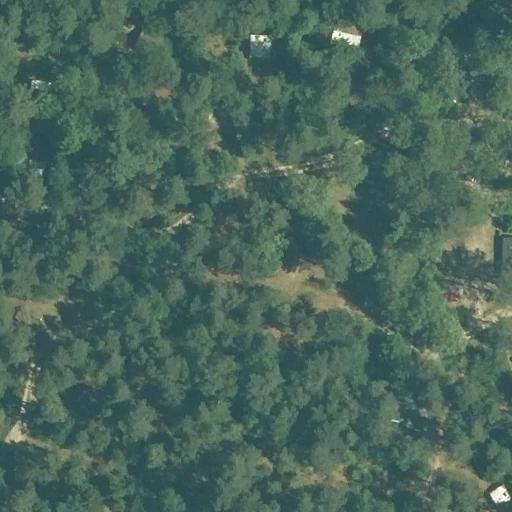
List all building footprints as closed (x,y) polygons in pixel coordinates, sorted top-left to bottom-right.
[(345,61),(362,61),(362,47),(345,46),(345,61)] [(472,118),(482,116),(478,91),(468,93),(472,118)] [(218,122),(230,146),(245,139),(233,114),(218,122)] [(61,143),(44,143),(44,164),(61,164),(61,143)] [(511,272),(511,239),(504,239),(502,272),(511,272)]
